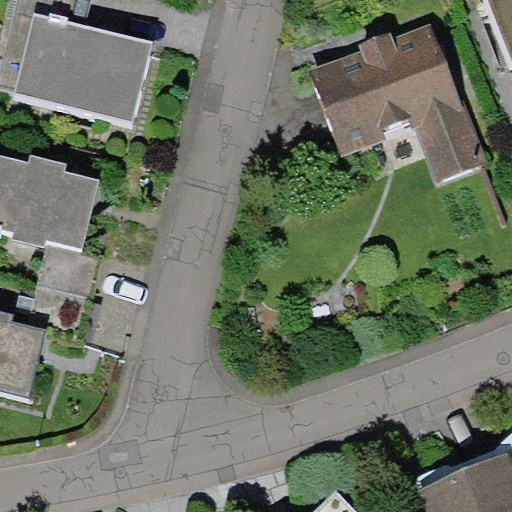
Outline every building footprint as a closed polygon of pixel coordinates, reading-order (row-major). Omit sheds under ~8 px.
[(97,0),(22,0),(0,84),(0,98),(143,137),(166,49),(90,29),(97,0)] [(511,0),(491,0),(511,55),(511,0)] [(446,27),(314,71),(342,153),(420,126),(438,179),(491,161),(446,27)] [(40,177),(0,166),(0,233),(47,246),(27,326),(11,321),(13,313),(0,309),(0,407),(1,408),(4,396),(40,405),(57,340),(83,347),(102,275),(82,269),(102,195),(75,188),(80,169),(45,160),(40,177)] [(511,511),(511,454),(496,473),(429,498),(434,511),(511,511)] [(327,511),(357,511),(342,493),(327,511)]
